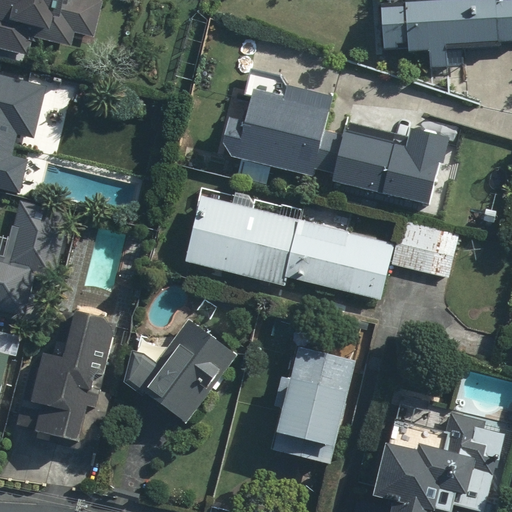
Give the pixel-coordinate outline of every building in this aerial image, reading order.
[(91,39),(99,5),(79,1),(79,0),(0,0),(0,54),(28,61),(33,42),(68,50),(72,35),(91,39)] [(511,0),(496,0),(379,7),(382,53),(428,50),(429,69),(460,67),(459,49),(511,46),(511,0)] [(46,89),(0,79),(0,190),(24,196),(46,89)] [(224,120),(215,158),(311,179),(326,113),(249,96),(243,124),(224,120)] [(408,135),(404,152),(339,137),(329,181),(429,205),(444,144),(408,135)] [(393,248),(198,199),(181,265),(281,290),(283,280),(379,304),(393,248)] [(0,311),(21,316),(31,278),(57,283),(70,215),(20,205),(8,263),(0,261),(0,311)] [(73,445),(81,407),(96,410),(113,327),(61,316),(51,365),(32,361),(17,434),(73,445)] [(233,358),(186,323),(152,369),(129,355),(120,385),(135,393),(134,394),(181,429),(233,358)] [(350,364),(293,352),(275,440),(332,451),(350,364)] [(386,505),(384,511),(491,511),(510,431),(448,416),(437,462),(380,449),(368,501),(386,505)]
